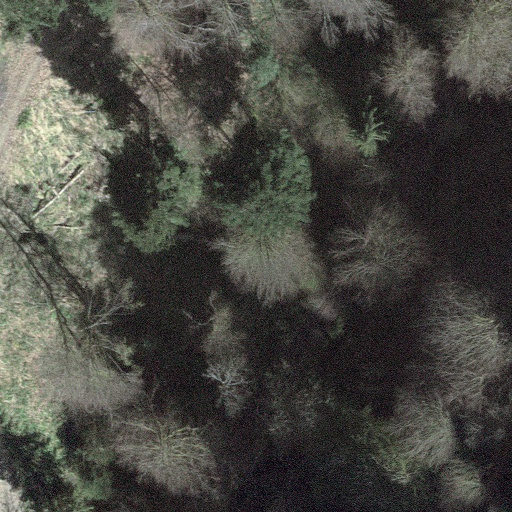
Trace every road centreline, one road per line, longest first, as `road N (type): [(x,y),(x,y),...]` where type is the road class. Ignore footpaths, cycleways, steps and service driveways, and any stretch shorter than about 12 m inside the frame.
road 1 (track): [(188,511),(511,4)]
road 2 (track): [(62,0),(0,118)]
